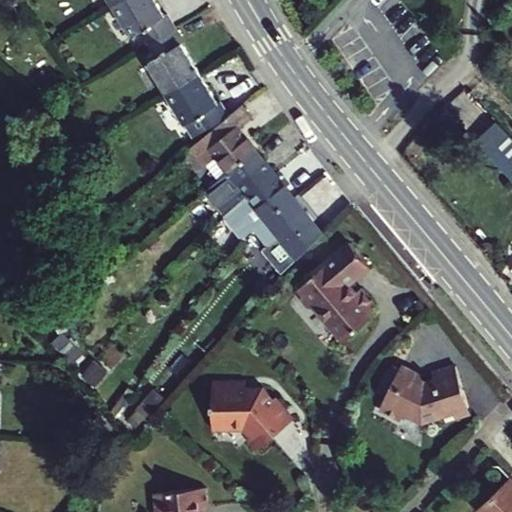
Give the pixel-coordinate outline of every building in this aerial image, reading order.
[(166,15),(156,0),(121,0),(113,5),(132,35),(140,30),(148,44),(176,26),(168,13),(166,15)] [(185,41),(176,26),(148,44),(158,59),(149,64),(168,94),(200,74),(181,43),(185,41)] [(168,94),(195,137),(230,116),(222,102),(219,104),(200,74),(168,94)] [(511,134),(478,98),(461,115),(511,168),(511,134)] [(220,181),(257,151),(240,130),(253,119),(242,105),(230,116),(191,149),(204,166),(206,164),(220,181)] [(239,205),(276,174),(257,151),(220,181),(239,205)] [(256,231),(295,198),(276,174),(239,205),(224,217),(243,241),(256,231)] [(295,198),(256,231),(286,270),(323,233),(295,198)] [(310,279),(296,291),(300,296),(300,303),(306,310),(313,311),(341,343),(365,321),(361,317),(367,312),(370,309),(356,292),(353,295),(346,286),(367,267),(347,244),(309,277),(310,279)] [(361,317),(365,321),(371,316),(367,312),(361,317)] [(457,425),(467,413),(459,371),(433,376),(435,385),(425,387),(419,384),(422,378),(403,369),(399,375),(393,373),(380,396),(387,399),(380,411),(401,422),(405,414),(424,423),(443,419),(445,428),(457,425)] [(380,396),(393,373),(390,371),(377,394),(380,396)] [(213,413),(213,427),(242,427),(245,432),(249,437),(249,441),(258,451),(295,419),(277,397),(274,399),(264,388),(256,388),(256,391),(247,391),(244,388),(244,383),(213,383),(213,406),(211,406),(211,413),(213,413)] [(247,383),(244,383),(244,388),(247,391),(256,391),(256,388),(247,388),(247,383)] [(467,413),(457,425),(469,423),(467,413)] [(492,511),(511,511),(511,476),(484,503),(492,511)] [(207,489),(157,493),(158,511),(202,511),(202,508),(205,508),(208,508),(207,489)] [(492,511),(484,503),(480,507),(484,511),(492,511)]
